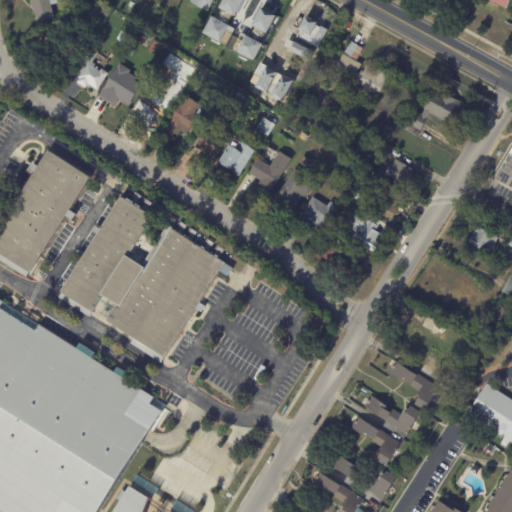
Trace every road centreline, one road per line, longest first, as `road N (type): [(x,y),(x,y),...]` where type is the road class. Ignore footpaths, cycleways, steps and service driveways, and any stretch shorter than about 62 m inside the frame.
road 1 (residential): [(511,92),(248,511)]
road 2 (residential): [(0,53),(32,95),(261,239),(366,323)]
road 3 (tertiary): [(511,82),(358,0)]
